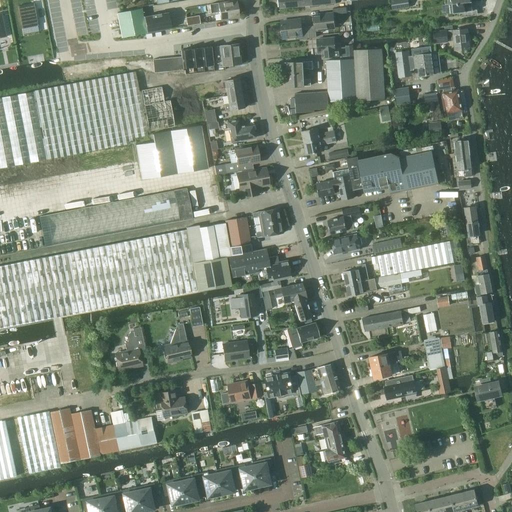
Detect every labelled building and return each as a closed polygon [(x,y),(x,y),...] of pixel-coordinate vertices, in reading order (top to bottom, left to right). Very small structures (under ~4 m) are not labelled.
[(220,14),(221,19),(241,16),(238,0),(224,0),(209,3),(210,12),(216,11),(220,14)] [(280,0),(281,8),(310,5),(309,0),(280,0)] [(409,8),(408,0),(391,0),(393,11),(409,8)] [(473,0),(449,0),(449,2),(454,2),(454,10),(474,8),(473,0)] [(34,3),(18,6),(22,28),(38,25),(36,14),(35,14),(34,9),(35,9),(34,3)] [(141,8),(116,13),(121,38),(146,33),(143,17),(141,8)] [(167,12),(143,17),(146,33),(171,28),(167,12)] [(315,16),(316,26),(309,27),(310,39),(315,38),(317,37),(317,30),(336,28),(334,14),(315,16)] [(199,15),(185,17),(187,26),(200,24),(199,15)] [(297,40),(310,39),(309,27),(303,27),(302,20),(282,22),(283,29),(282,30),(282,35),(283,36),(284,38),(296,36),(297,40)] [(446,32),(434,33),(436,43),(453,41),(454,50),(470,49),(467,29),(454,31),(453,26),(445,27),(446,32)] [(336,44),(335,37),(318,39),(319,53),(323,52),(324,57),(354,54),(354,47),(341,48),(341,43),(336,44)] [(222,66),(241,64),(238,43),(220,45),(220,46),(214,47),(215,61),(222,61),(222,66)] [(211,47),(201,48),(203,66),(213,65),(211,47)] [(408,47),(396,48),(399,72),(399,78),(400,83),(413,81),(411,69),(419,67),(420,75),(433,73),(431,52),(430,47),(413,49),(414,56),(409,56),(408,47)] [(201,48),(191,49),(193,67),(203,66),(201,48)] [(191,49),(181,50),(182,56),(183,69),(193,67),(191,49)] [(340,60),(326,60),(328,92),(295,93),(296,103),(296,112),(315,111),(315,109),(329,108),(329,102),(385,99),(382,50),(382,49),(368,49),(354,50),(355,59),(340,60)] [(182,56),(175,57),(177,72),(184,72),(183,69),(182,56)] [(312,61),(287,62),(287,74),(304,73),(303,68),(309,68),(309,69),(313,69),(312,61)] [(0,168),(135,143),(134,138),(147,136),(135,72),(0,97),(0,168)] [(304,73),(287,74),(288,86),(311,85),(310,78),(304,78),(304,73)] [(240,77),(225,79),(228,94),(242,92),(240,77)] [(453,78),(438,81),(439,89),(443,89),(444,92),(442,92),(447,113),(448,112),(449,120),(463,117),(461,110),(463,109),(459,90),(455,90),(453,78)] [(141,90),(148,132),(175,127),(170,100),(164,102),(161,87),(141,90)] [(408,88),(396,89),(398,104),(410,103),(408,88)] [(245,106),(242,92),(228,94),(230,103),(224,105),(225,110),(231,109),(245,106)] [(387,106),(379,108),(382,122),(390,120),(387,106)] [(217,121),(214,109),(204,111),(206,124),(217,121)] [(329,114),(328,110),(299,116),(299,120),(329,114)] [(232,141),(256,136),(253,124),(244,126),(240,126),(239,123),(238,119),(228,121),(232,141)] [(428,124),(430,135),(442,133),(440,122),(428,124)] [(136,145),(137,155),(142,180),(175,174),(208,168),(201,126),(176,130),(170,131),(151,134),(153,142),(136,145)] [(318,128),(303,131),(305,143),(336,136),(335,131),(320,134),(318,128)] [(337,142),(336,136),(305,143),(308,155),(324,151),(322,145),(337,142)] [(469,140),(455,142),(458,169),(472,167),(469,140)] [(224,164),(214,166),(216,175),(225,173),(225,174),(253,168),(252,163),(259,161),(258,154),(259,152),(258,148),(257,147),(256,146),(229,151),(231,163),(224,164)] [(349,155),(348,149),(329,153),(330,159),(349,155)] [(401,157),(406,183),(407,189),(438,183),(432,151),(401,157)] [(392,154),(384,155),(391,186),(406,183),(401,157),(400,157),(392,154)] [(365,192),(367,191),(391,186),(384,155),(360,160),(359,161),(358,157),(347,159),(349,169),(354,188),(354,189),(363,187),(365,192)] [(243,189),(244,197),(258,194),(257,188),(258,186),(269,184),(266,168),(237,174),(240,189),(243,189)] [(333,181),(317,184),(320,197),(335,194),(334,188),(340,187),(340,190),(343,200),(355,197),(353,188),(354,188),(349,169),(332,173),(334,181),(333,182),(333,181)] [(0,231),(127,207),(121,176),(0,198),(0,231)] [(459,181),(460,190),(471,189),(471,180),(459,181)] [(465,207),(469,234),(470,234),(471,243),(480,242),(478,227),(479,226),(476,205),(465,207)] [(346,224),(354,222),(352,217),(361,215),(359,206),(343,210),(345,217),(329,221),(330,228),(329,228),(330,232),(331,232),(332,235),(348,231),(346,224)] [(258,217),(259,224),(280,221),(278,208),(252,213),(253,218),(258,217)] [(245,217),(224,221),(227,233),(248,229),(245,217)] [(452,217),(445,219),(447,232),(447,234),(454,233),(454,231),(452,217)] [(260,232),(255,233),(256,238),(261,237),(261,236),(282,233),(280,221),(259,224),(260,232)] [(0,265),(0,327),(134,302),(135,303),(176,295),(198,291),(214,288),(231,285),(226,257),(227,257),(227,256),(252,251),(250,242),(229,246),(225,223),(206,226),(199,228),(199,225),(185,228),(186,230),(176,232),(0,265)] [(248,229),(227,233),(229,246),(250,242),(248,229)] [(357,235),(332,240),(335,254),(360,249),(359,246),(361,246),(362,244),(361,237),(359,236),(357,237),(357,235)] [(400,238),(373,244),(374,253),(402,247),(400,238)] [(421,269),(464,261),(459,239),(396,252),(371,257),(373,264),(384,261),(386,268),(380,269),(382,277),(421,269)] [(252,251),(227,256),(227,257),(230,268),(231,277),(235,276),(258,272),(255,261),(267,258),(265,249),(252,251)] [(267,258),(255,261),(258,272),(259,280),(273,277),(274,281),(288,278),(287,274),(291,273),(288,260),(285,261),(278,262),(277,256),(267,258)] [(481,256),(476,257),(479,271),(477,271),(478,276),(479,276),(481,284),(482,294),(492,292),(489,274),(485,256),(481,256)] [(357,270),(345,272),(347,285),(369,280),(366,269),(365,264),(356,266),(357,270)] [(369,280),(347,285),(350,297),(379,290),(378,287),(388,286),(390,295),(404,292),(402,284),(423,279),(421,269),(382,277),(369,280)] [(260,285),(261,288),(266,311),(272,309),(268,290),(274,289),(280,287),(279,280),(260,285)] [(280,287),(274,289),(276,297),(283,296),(284,302),(293,300),(306,297),(302,282),(280,287),(281,287),(280,287)] [(243,294),(238,294),(241,317),(257,314),(255,297),(262,296),(259,285),(242,289),(243,294)] [(452,299),(452,300),(468,298),(467,291),(448,294),(448,296),(449,295),(449,299),(452,299)] [(491,304),(489,304),(487,295),(477,297),(479,306),(481,305),(484,322),(485,322),(485,323),(492,321),(492,320),(493,320),(491,305),(491,304)] [(439,307),(450,305),(448,296),(438,298),(439,307)] [(306,297),(293,300),(300,320),(312,316),(306,297)] [(199,307),(189,309),(192,326),(202,325),(199,307)] [(420,307),(402,310),(402,311),(383,315),(385,328),(404,323),(403,317),(409,316),(409,314),(421,311),(420,307)] [(425,323),(427,332),(437,330),(434,313),(423,315),(425,323)] [(367,332),(385,328),(383,315),(364,319),(367,332)] [(170,345),(164,347),(167,362),(191,357),(187,341),(187,342),(183,323),(177,325),(170,345)] [(296,329),(296,327),(286,328),(292,349),(301,346),(301,343),(319,338),(317,331),(318,330),(317,325),(315,326),(315,323),(296,329)] [(104,335),(102,326),(94,328),(95,337),(104,335)] [(138,349),(145,348),(140,327),(133,328),(133,331),(130,332),(126,337),(128,342),(126,342),(124,344),(126,350),(114,353),(118,370),(142,364),(138,349)] [(503,355),(499,332),(490,333),(493,353),(492,353),(492,352),(486,352),(488,362),(494,360),(494,361),(497,361),(497,356),(503,355)] [(450,337),(441,338),(443,349),(444,354),(447,369),(449,379),(453,378),(451,367),(448,349),(452,348),(450,337)] [(441,339),(425,342),(427,350),(428,357),(444,354),(443,349),(441,339)] [(254,353),(253,348),(252,344),(247,345),(246,340),(223,344),(225,360),(248,357),(248,354),(254,353)] [(273,349),(275,361),(295,358),(292,349),(286,350),(285,347),(273,349)] [(371,357),(373,368),(390,364),(398,363),(396,352),(371,357)] [(444,354),(428,357),(431,371),(437,370),(438,371),(447,369),(444,354)] [(334,364),(312,370),(315,380),(322,379),(322,377),(336,373),(334,364)] [(375,379),(393,375),(390,364),(373,368),(375,379)] [(341,390),(336,373),(322,377),(322,379),(315,380),(312,370),(312,369),(297,373),(303,394),(317,390),(316,386),(316,385),(323,383),(323,384),(326,394),(339,391),(341,390)] [(447,369),(438,371),(441,388),(439,389),(441,395),(452,392),(449,381),(449,379),(447,369)] [(297,376),(290,377),(289,373),(282,375),(281,374),(273,375),(274,376),(266,378),(270,397),(278,395),(278,398),(286,396),(285,393),(293,392),(294,396),(301,394),(297,376)] [(386,386),(384,386),(387,400),(405,396),(405,394),(417,392),(414,379),(413,375),(385,381),(386,386)] [(231,402),(251,399),(247,381),(227,385),(229,392),(221,394),(223,404),(231,402)] [(483,410),(496,407),(495,398),(494,397),(501,395),(498,381),(475,386),(478,401),(481,400),(481,401),(483,410)] [(261,396),(259,383),(251,385),(253,398),(261,396)] [(184,413),(187,413),(185,397),(179,398),(177,397),(176,391),(161,393),(163,401),(162,402),(163,410),(156,411),(158,420),(164,419),(164,417),(176,415),(177,415),(179,416),(181,416),(183,415),(184,413)] [(272,404),(267,405),(269,418),(275,417),(274,417),(272,404)] [(0,479),(61,467),(60,464),(81,460),(71,414),(70,408),(49,412),(49,411),(0,421),(0,479)] [(71,414),(81,460),(101,455),(102,455),(101,455),(96,428),(92,410),(91,410),(71,414)] [(112,413),(114,424),(119,451),(157,443),(152,417),(151,417),(130,421),(128,413),(124,414),(123,410),(112,413)] [(196,433),(211,430),(208,410),(192,413),(196,433)] [(325,433),(326,437),(341,434),(338,421),(316,427),(318,435),(325,433)] [(119,451),(114,424),(96,428),(101,455),(119,451)] [(308,432),(306,426),(291,430),(292,435),(308,432)] [(326,437),(329,448),(331,448),(335,447),(334,444),(343,442),(341,434),(326,437)] [(341,459),(347,457),(343,442),(334,444),(335,447),(331,448),(329,448),(329,449),(327,450),(331,465),(342,462),(341,459)] [(302,443),(295,444),(296,447),(298,455),(304,454),(302,443)] [(266,459),(253,462),(253,465),(258,487),(262,486),(262,487),(269,486),(269,484),(271,484),(269,474),(274,472),(271,458),(266,459)] [(238,480),(243,479),(246,489),(248,489),(248,490),(255,489),(255,487),(258,487),(253,465),(246,466),(245,464),(235,466),(238,480)] [(310,464),(300,466),(302,478),(312,475),(310,464)] [(222,494),(225,494),(226,495),(233,494),(233,492),(235,492),(232,481),(238,480),(235,466),(217,470),(217,473),(222,494)] [(202,488),(207,487),(209,497),(212,497),(212,498),(219,497),(219,495),(222,494),(217,473),(209,474),(208,472),(199,474),(202,488)] [(186,502),(189,502),(190,503),(197,502),(196,500),(199,499),(196,489),(202,488),(199,474),(181,478),(186,502)] [(181,478),(162,482),(166,496),(171,495),(173,505),(175,505),(176,506),(183,505),(182,503),(186,502),(181,478)] [(142,511),(145,511),(148,511),(153,511),(153,510),(155,509),(152,499),(158,498),(155,483),(136,487),(142,511)] [(509,483),(503,484),(506,494),(511,492),(509,483)] [(122,506),(127,504),(128,511),(141,511),(142,511),(136,487),(118,491),(122,506)] [(475,489),(463,492),(468,510),(473,509),(472,507),(479,505),(475,489)] [(104,511),(117,511),(116,507),(122,506),(118,491),(100,495),(104,511)] [(463,492),(452,495),(456,511),(463,509),(463,511),(468,510),(463,492)] [(104,511),(100,495),(82,499),(85,511),(104,511)] [(453,511),(456,511),(452,495),(440,498),(443,511),(453,511)] [(443,511),(440,498),(428,501),(431,511),(443,511)] [(431,511),(428,501),(417,505),(418,511),(431,511)]
